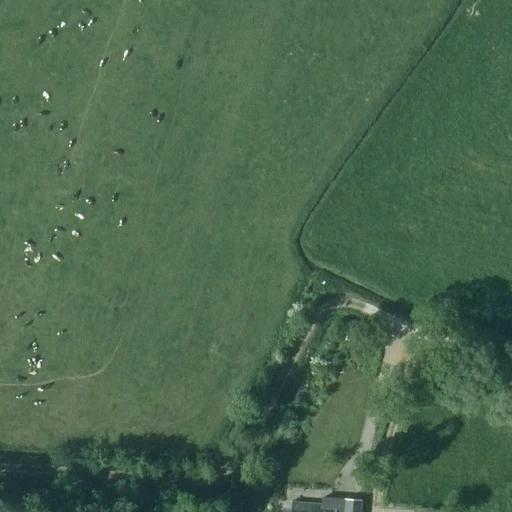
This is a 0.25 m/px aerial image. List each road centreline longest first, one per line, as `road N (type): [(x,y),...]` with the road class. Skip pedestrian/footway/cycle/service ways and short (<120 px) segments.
road 1 (track): [(377,319),(346,303),(327,306),(265,442),(216,479),(0,469)]
road 2 (unclassified): [(511,369),(377,319)]
